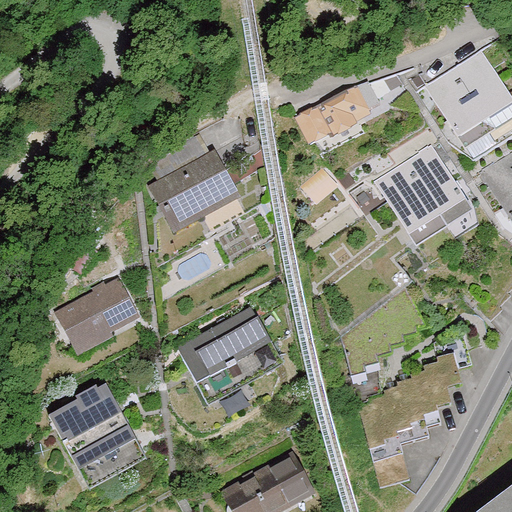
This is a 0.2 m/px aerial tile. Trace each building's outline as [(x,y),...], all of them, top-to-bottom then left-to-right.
[(511,102),(484,57),(431,89),(478,164),(502,150),(490,131),(511,118),(511,102)] [(340,100),(321,112),(340,145),(372,126),(366,117),(384,106),(381,101),(400,90),(392,78),(370,92),(368,88),(342,104),(340,100)] [(432,148),(377,184),(422,251),(453,230),(459,238),(482,223),(432,148)] [(213,158),(151,191),(173,232),(235,200),(213,158)] [(511,168),(488,180),(511,225),(511,168)] [(119,281),(56,314),(81,361),(144,328),(119,281)] [(345,337),(352,375),(368,371),(366,363),(382,359),(380,353),(396,349),(395,346),(410,342),(409,337),(422,334),(416,309),(409,310),(404,291),(345,337)] [(255,313),(181,353),(212,409),(286,369),(255,313)] [(377,406),(364,409),(381,475),(412,467),(407,449),(442,440),(439,426),(450,423),(447,411),(457,409),(454,398),(469,394),(460,359),(445,363),(446,366),(434,370),(434,371),(423,374),(424,379),(414,382),(414,383),(399,387),(400,391),(387,394),(388,397),(376,400),(377,406)] [(111,395),(54,425),(90,495),(147,466),(111,395)] [(277,467),(220,499),(228,511),(300,511),(302,511),(277,467)] [(511,511),(511,490),(483,511),(511,511)]
